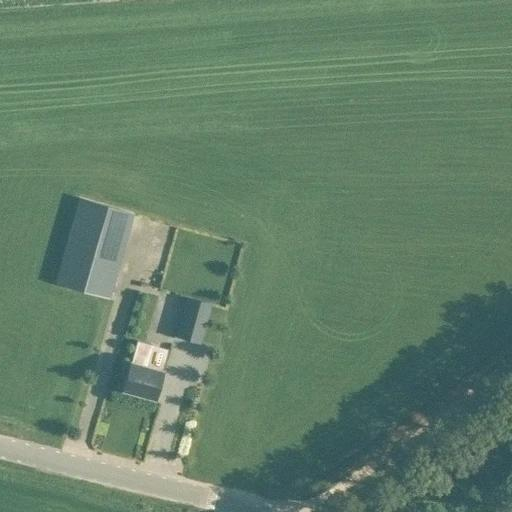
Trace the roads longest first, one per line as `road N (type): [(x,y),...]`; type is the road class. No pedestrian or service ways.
road 1 (unclassified): [(263,511),(0,447)]
road 2 (track): [(314,511),(511,368)]
